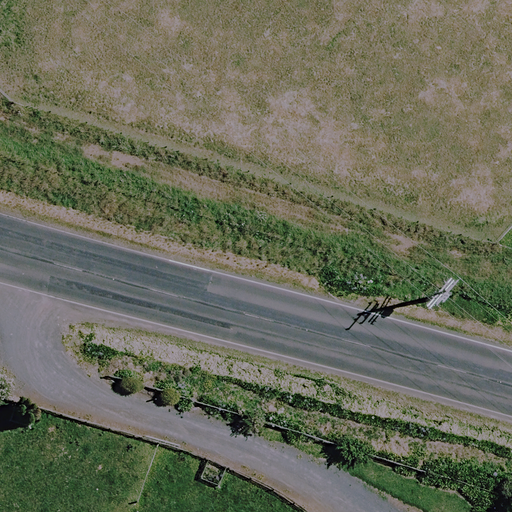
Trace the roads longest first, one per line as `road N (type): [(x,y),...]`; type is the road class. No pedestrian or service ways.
road 1 (track): [(0,105),(511,284)]
road 2 (tertiary): [(511,386),(0,245)]
